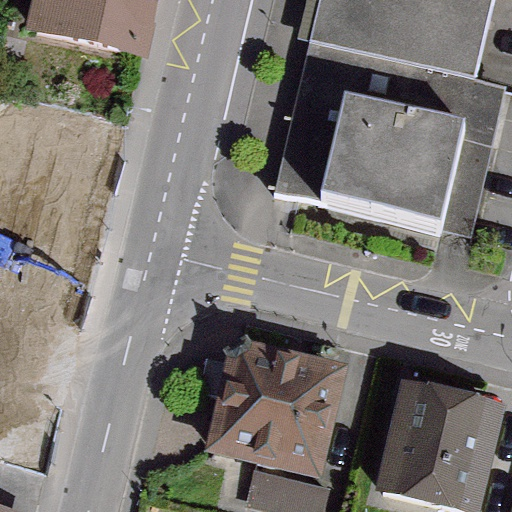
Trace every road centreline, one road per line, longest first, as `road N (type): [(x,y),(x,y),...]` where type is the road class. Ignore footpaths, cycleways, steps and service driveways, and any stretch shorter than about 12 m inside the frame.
road 1 (residential): [(511,336),(152,249)]
road 2 (secondary): [(88,511),(152,249)]
road 3 (secondary): [(152,249),(212,0)]
